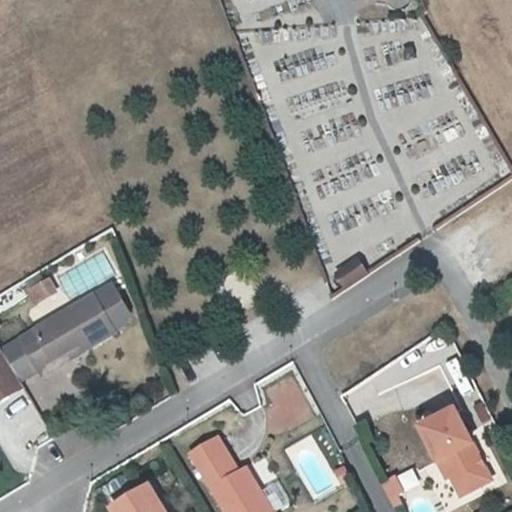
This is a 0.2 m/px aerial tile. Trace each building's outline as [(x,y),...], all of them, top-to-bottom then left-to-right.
[(334,276),(345,292),(366,277),(356,262),(334,276)] [(39,288),(19,299),(26,311),(45,300),(39,288)] [(100,297),(7,351),(25,381),(43,370),(46,375),(60,367),(56,361),(84,344),(87,350),(120,331),(100,297)] [(455,470),(451,472),(461,492),(490,477),(456,407),(423,424),(440,458),(447,454),(455,470)] [(272,511),(247,469),(237,475),(217,442),(191,457),(222,511),(272,511)] [(438,458),(446,474),(451,472),(455,470),(447,454),(440,458),(438,458)] [(383,481),(392,500),(397,508),(401,505),(396,496),(405,491),(397,474),(383,481)] [(161,511),(147,488),(113,510),(114,511),(161,511)]
